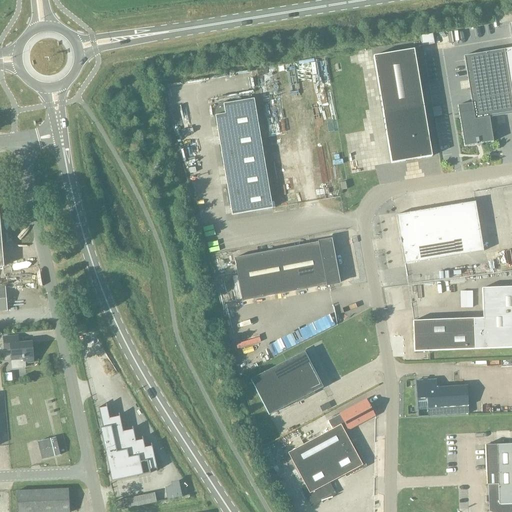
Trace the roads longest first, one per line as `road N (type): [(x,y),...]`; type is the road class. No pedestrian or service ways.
road 1 (unclassified): [(511,170),(393,189),(373,200),(362,220),(391,380),(390,511)]
road 2 (primary): [(230,511),(110,314),(60,136)]
road 3 (unclassified): [(90,472),(23,140)]
road 4 (primary): [(198,26),(364,0)]
road 5 (primary): [(198,26),(71,38)]
road 6 (primary): [(78,59),(198,26)]
